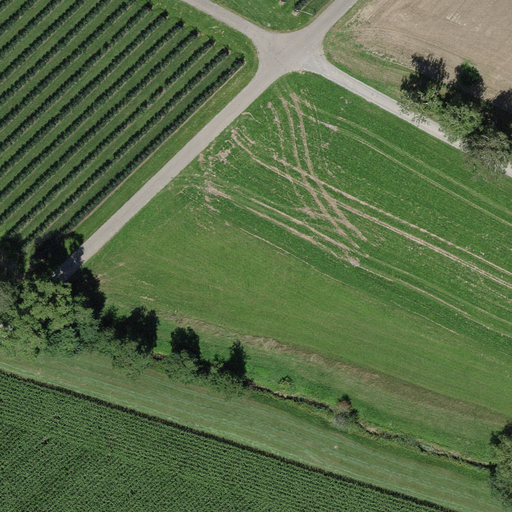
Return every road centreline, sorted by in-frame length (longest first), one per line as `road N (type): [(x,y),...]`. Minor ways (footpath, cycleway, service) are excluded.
road 1 (track): [(0,335),(350,0)]
road 2 (track): [(511,170),(293,54)]
